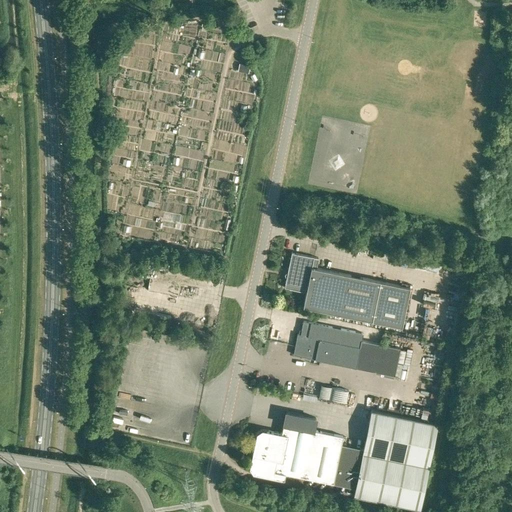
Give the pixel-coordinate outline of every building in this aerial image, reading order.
[(248,73),(250,65),(239,63),(238,71),(248,73)] [(303,306),(371,321),(402,327),(410,287),(312,266),(314,256),(292,252),(284,287),(306,292),(303,306)] [(416,257),(398,253),(396,264),(414,268),(416,257)] [(419,273),(442,274),(443,263),(419,263),(419,273)] [(189,304),(179,307),(181,313),(191,310),(189,304)] [(364,333),(303,320),(300,334),(361,346),(362,340),(364,333)] [(401,347),(362,340),(361,346),(300,334),(297,333),(293,354),(395,375),(401,347)] [(306,389),(307,375),(293,374),(293,389),(306,389)] [(346,401),(348,390),(321,385),(319,396),(346,401)] [(342,412),(343,405),(333,403),(332,409),(342,412)] [(256,432),(252,454),(249,467),(253,473),(284,479),(285,473),(355,488),(353,495),(356,496),(367,441),(374,410),(371,409),(363,448),(342,444),(344,436),(314,429),(316,418),(286,411),(282,433),(262,429),(256,432)] [(367,441),(356,496),(420,509),(438,423),(374,410),(367,441)]
